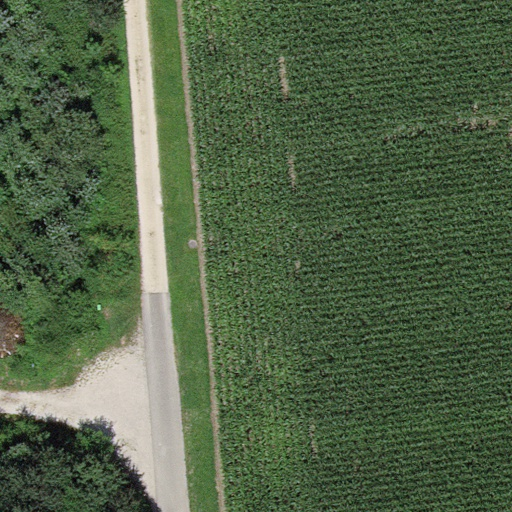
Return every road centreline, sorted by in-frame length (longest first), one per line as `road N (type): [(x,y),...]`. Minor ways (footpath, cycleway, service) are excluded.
road 1 (track): [(163,511),(115,0)]
road 2 (track): [(155,418),(0,404)]
